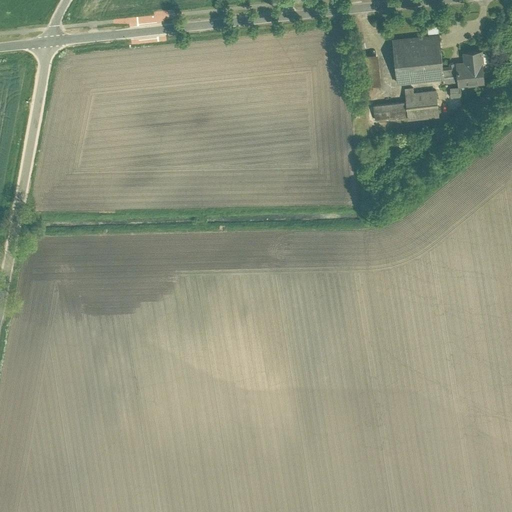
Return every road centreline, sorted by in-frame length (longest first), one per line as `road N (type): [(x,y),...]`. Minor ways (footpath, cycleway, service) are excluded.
road 1 (tertiary): [(49,41),(424,0)]
road 2 (tertiary): [(0,304),(49,41)]
